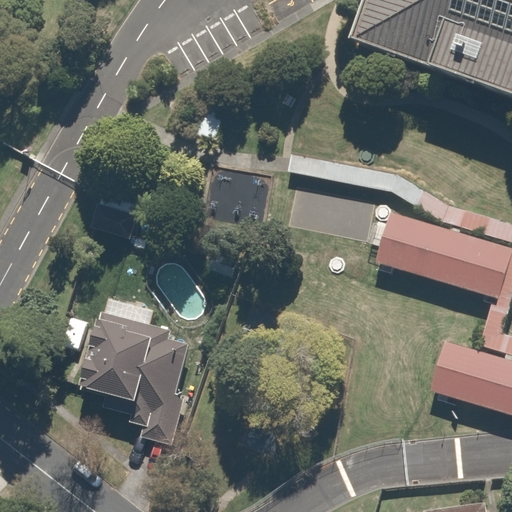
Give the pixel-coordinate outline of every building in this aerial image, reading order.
[(511,0),(347,0),(346,3),(370,11),(354,58),(511,111),(511,0)] [(217,141),(231,106),(210,97),(196,133),(217,141)] [(139,225),(101,212),(92,235),(131,249),(139,225)] [(511,262),(511,260),(389,224),(375,272),(498,309),(511,262)] [(136,444),(171,455),(186,405),(175,402),(192,347),(104,321),(82,395),(104,402),(100,416),(141,428),(136,444)] [(511,364),(448,346),(433,398),(511,422),(511,364)]
